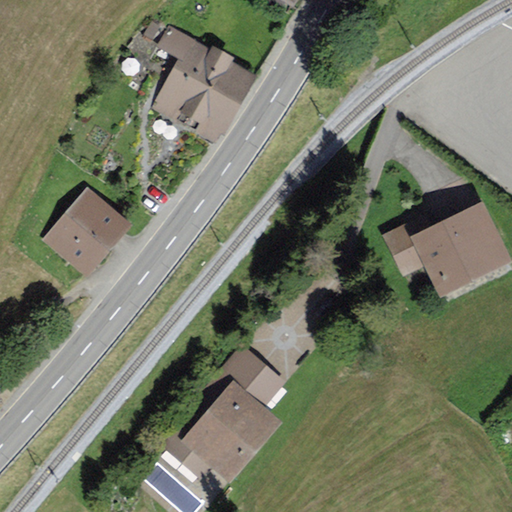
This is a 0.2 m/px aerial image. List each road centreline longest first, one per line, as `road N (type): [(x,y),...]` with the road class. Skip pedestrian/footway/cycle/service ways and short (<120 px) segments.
road 1 (primary): [(330,0),(213,186),(0,447)]
road 2 (track): [(0,363),(74,305),(104,295),(125,300)]
